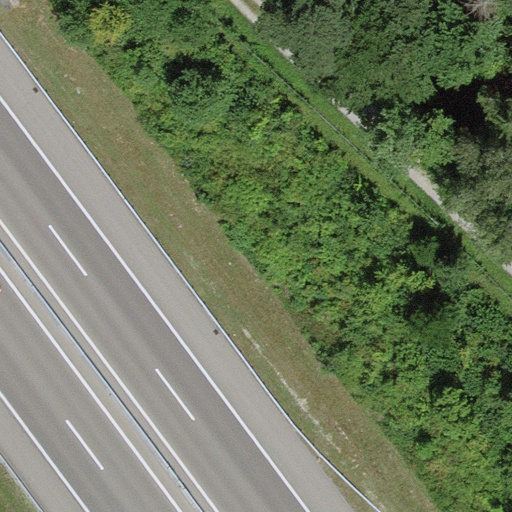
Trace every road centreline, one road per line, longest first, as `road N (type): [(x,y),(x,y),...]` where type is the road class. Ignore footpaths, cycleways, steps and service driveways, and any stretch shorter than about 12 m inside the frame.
road 1 (motorway): [(263,511),(0,159)]
road 2 (track): [(248,0),(511,278)]
road 3 (motorway): [(0,327),(136,511)]
